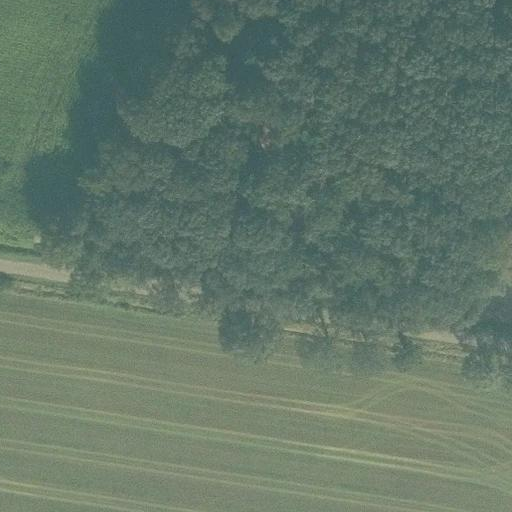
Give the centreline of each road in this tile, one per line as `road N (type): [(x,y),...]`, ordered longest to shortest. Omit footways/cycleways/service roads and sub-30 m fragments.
road 1 (unclassified): [(511,346),(0,266)]
road 2 (track): [(225,0),(56,275)]
